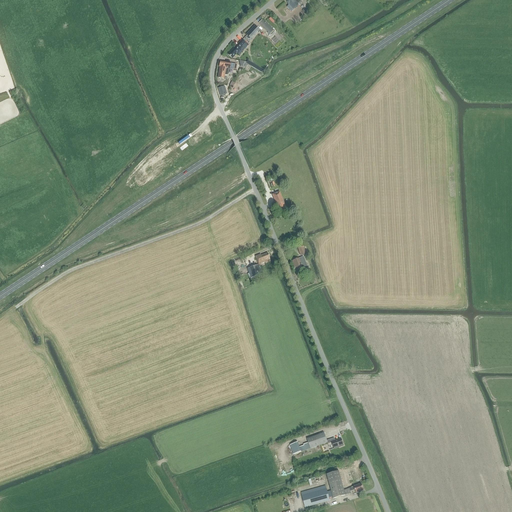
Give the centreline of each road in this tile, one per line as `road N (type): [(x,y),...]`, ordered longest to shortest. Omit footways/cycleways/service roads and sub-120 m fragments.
road 1 (tertiary): [(387,511),(213,90),(219,50),(273,0)]
road 2 (primary): [(449,0),(0,296)]
road 3 (track): [(254,188),(192,226),(71,269),(16,307)]
